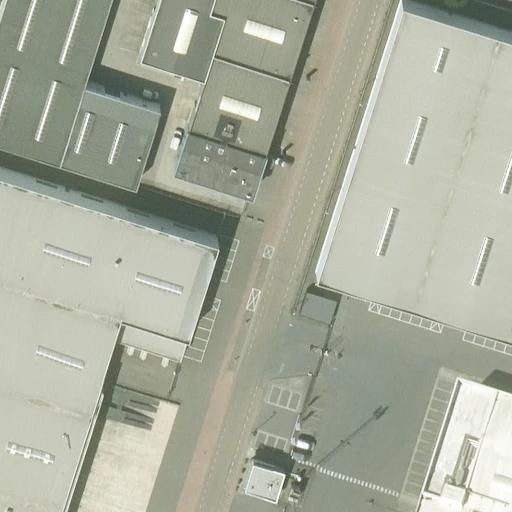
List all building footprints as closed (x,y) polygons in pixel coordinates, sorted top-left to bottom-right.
[(0,139),(136,182),(160,105),(84,81),(108,0),(2,0),(0,8),(0,139)] [(311,0),(155,0),(139,54),(203,74),(174,166),(251,191),(311,0)] [(511,13),(470,0),(390,0),(336,179),(307,268),(511,333),(511,13)] [(60,511),(101,382),(102,381),(97,380),(110,340),(112,334),(180,356),(217,236),(0,167),(0,511),(60,511)] [(307,290),(300,310),(328,319),(335,299),(307,290)] [(511,511),(511,417),(461,402),(426,511),(511,511)] [(276,488),(284,461),(255,452),(247,479),(276,488)]
